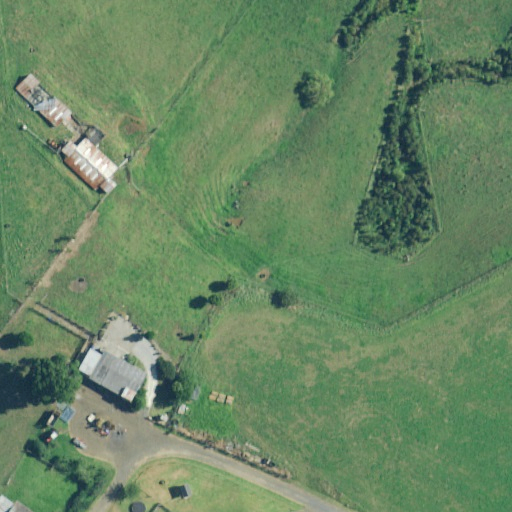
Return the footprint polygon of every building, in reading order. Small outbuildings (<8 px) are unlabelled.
[(68,112),(28,74),(15,88),(54,126),(68,112)] [(60,150),(68,157),(65,161),(95,190),(98,187),(105,193),(114,185),(106,178),(116,168),(84,138),(75,148),(68,142),(60,150)] [(103,353),(90,345),(75,372),(130,401),(144,374),(103,353)] [(191,495),(186,483),(177,487),(182,499),(191,495)] [(13,505),(0,495),(0,511),(29,511),(16,502),(13,505)]
